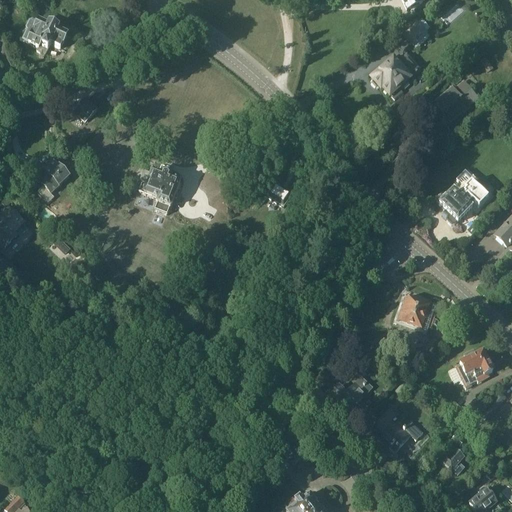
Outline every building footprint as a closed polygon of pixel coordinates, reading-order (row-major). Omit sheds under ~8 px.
[(419,0),(400,0),(406,11),(422,4),(419,0)] [(428,35),(426,33),(429,30),(421,20),(418,23),(416,21),(400,35),(413,49),(428,35)] [(25,30),(26,33),(21,42),(28,45),(28,46),(37,50),(36,53),(44,57),(49,46),(60,51),(62,46),(66,38),(57,33),(58,32),(57,31),(57,29),(56,27),(53,25),(50,26),(49,28),(48,27),(47,29),(38,24),(37,25),(31,22),(28,23),(25,30)] [(393,61),(371,80),(372,81),(370,83),(377,91),(379,89),(380,90),(382,89),(389,98),(390,97),(394,102),(402,94),(398,90),(400,88),(402,89),(407,84),(407,82),(410,79),(409,79),(419,70),(406,55),(401,60),(398,56),(393,61)] [(487,75),(493,71),(485,60),(480,63),(487,75)] [(463,83),(435,106),(443,115),(446,112),(453,121),(462,112),(463,113),(468,109),(468,108),(472,104),(477,100),(470,91),(463,83)] [(89,121),(96,112),(84,101),(77,109),(77,110),(73,114),(85,124),(88,120),(89,121)] [(50,196),(68,179),(58,168),(51,161),(36,175),(44,182),(40,185),(50,196)] [(142,185),(138,194),(158,202),(156,205),(157,205),(154,212),(166,217),(169,210),(170,210),(179,185),(171,182),(171,180),(169,176),(165,174),(167,168),(161,166),(157,176),(151,174),(144,172),(140,181),(144,182),(142,186),(142,185)] [(453,192),(438,206),(445,213),(443,215),(446,219),(446,222),(451,227),(454,226),(457,224),(471,210),(470,209),(475,204),(478,207),(477,209),(478,209),(491,196),(466,171),(456,182),(467,193),(465,194),(464,193),(459,198),(454,193),(453,192)] [(289,199),(292,196),(285,191),(284,192),(275,186),(273,189),(266,199),(283,210),(290,200),(289,199)] [(9,211),(0,220),(0,247),(3,251),(16,238),(12,234),(22,223),(9,211)] [(511,217),(500,230),(502,232),(496,239),(506,248),(511,242),(511,217)] [(22,277),(16,272),(13,276),(8,271),(1,281),(12,289),(22,277)] [(430,331),(436,315),(429,313),(430,309),(405,301),(400,316),(398,317),(397,320),(398,322),(398,324),(422,332),(423,329),(430,331)] [(442,326),(437,340),(444,342),(449,329),(442,326)] [(491,372),(493,371),(489,364),(487,365),(482,355),(478,357),(476,354),(473,356),(472,353),(463,357),(465,360),(461,361),(463,364),(459,366),(459,367),(455,369),(455,370),(448,374),(454,386),(461,382),(465,391),(471,389),(470,387),(476,384),(477,385),(485,381),(483,378),(491,374),(491,372)] [(339,388),(330,397),(348,414),(372,390),(361,379),(346,395),(339,388)] [(402,383),(393,392),(400,398),(409,389),(402,383)] [(489,416),(505,399),(501,395),(484,411),(489,416)] [(416,443),(423,436),(411,425),(404,431),(399,426),(389,436),(380,428),(372,437),(383,447),(385,446),(395,455),(411,439),(416,443)] [(463,443),(455,436),(451,441),(459,448),(463,443)] [(289,443),(279,451),(293,468),(303,460),(289,443)] [(446,456),(439,464),(451,474),(452,473),(456,476),(461,470),(457,467),(463,460),(454,453),(449,458),(446,456)] [(491,482),(501,473),(494,465),(484,475),(491,482)] [(63,511),(94,511),(97,500),(39,490),(37,502),(64,507),(63,511)] [(489,490),(469,505),(474,511),(485,511),(496,504),(492,498),(494,497),(489,490)] [(318,511),(316,508),(315,508),(314,507),(316,505),(309,496),(301,503),(299,500),(294,503),(292,501),(284,508),(287,511),(318,511)] [(15,511),(24,503),(18,498),(4,511),(15,511)]
